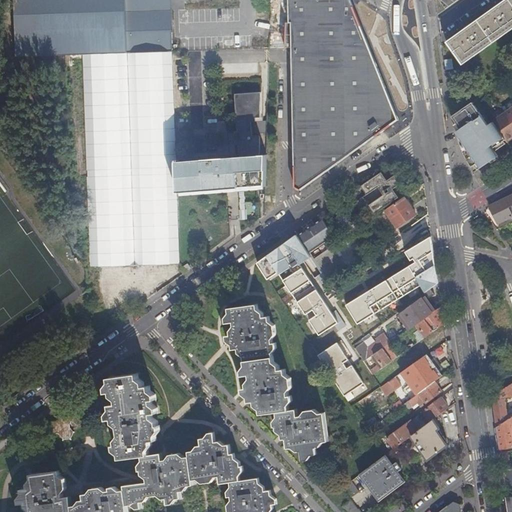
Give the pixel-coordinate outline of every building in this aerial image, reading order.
[(286,0),(286,23),(284,22),(284,49),(289,49),(295,190),(300,191),(392,125),(386,118),(395,111),(366,39),(351,0),(286,0)] [(511,0),(505,0),(446,42),(463,65),(511,29),(511,0)] [(262,159),(261,120),(260,94),(236,94),(237,159),(176,161),(177,190),(265,187),(265,159),(262,159)] [(472,102),(471,103),(479,116),(481,115),(472,102)] [(471,103),(451,117),(456,123),(454,124),(458,135),(460,139),(463,137),(466,141),(461,144),(470,165),(473,173),(498,157),(494,151),(492,149),(504,141),(505,140),(506,141),(511,136),(511,108),(488,125),(481,115),(479,116),(471,103)] [(392,125),(399,120),(396,112),(395,111),(386,118),(392,125)] [(460,139),(458,135),(458,138),(460,145),(463,151),(466,158),(470,165),(461,144),(460,139)] [(504,141),(492,149),(494,151),(505,143),(504,141)] [(363,198),(375,214),(399,198),(393,190),(406,181),(400,172),(387,181),(382,173),(361,187),(367,195),(363,198)] [(511,193),(488,205),(494,217),(498,224),(511,218),(511,193)] [(410,209),(403,199),(386,210),(398,227),(416,214),(412,208),(410,209)] [(329,222),(340,238),(356,226),(345,211),(329,222)] [(297,236),(299,238),(307,233),(306,232),(314,226),(315,228),(324,222),(322,219),(297,236)] [(299,238),(309,253),(334,236),(324,222),(315,228),(314,226),(306,232),(307,233),(299,238)] [(375,232),(368,222),(361,228),(367,236),(372,232),(373,233),(375,232)] [(427,295),(444,286),(436,237),(431,238),(408,250),(415,262),(416,268),(350,302),(358,301),(349,305),(359,324),(424,289),(427,295)] [(331,248),(335,253),(342,248),(338,243),(331,248)] [(335,254),(335,253),(331,248),(330,249),(314,260),(330,285),(338,279),(326,261),(335,254)] [(346,269),(348,272),(358,265),(354,260),(347,265),(349,267),(346,269)] [(432,313),(422,299),(402,314),(411,328),(416,325),(432,313)] [(292,396),(291,396),(292,396),(292,394),(288,395),(288,390),(292,386),(291,376),(286,373),(285,368),(279,368),(278,364),(272,360),(271,351),(276,346),(275,340),(272,341),(271,337),(275,332),(274,324),(270,321),(269,315),(263,316),(262,310),(257,307),(256,303),(229,307),(229,312),(225,317),(226,322),(233,321),(234,325),(230,330),(230,334),(226,335),(227,340),(231,343),(232,348),(238,347),(239,352),(244,357),(244,364),(241,369),(242,375),(249,374),(250,378),(246,383),(247,387),(243,388),(243,392),(248,395),(249,401),(254,400),(255,405),(260,410),(261,412),(271,411),(268,413),(278,412),(279,417),(275,422),(275,426),(277,426),(278,432),(283,435),(283,439),(287,438),(288,448),(293,447),(298,451),(302,450),(304,460),(309,460),(313,454),(317,454),(317,447),(321,447),(325,442),(329,442),(325,413),(321,413),(316,410),(307,410),(303,416),(299,416),(298,409),(290,410),(289,406),(293,401),(292,396)] [(416,325),(425,337),(444,324),(442,306),(432,313),(416,325)] [(327,347),(341,339),(335,329),(322,336),(327,347)] [(378,341),(383,348),(385,346),(391,342),(385,335),(378,341)] [(368,348),(364,342),(355,348),(365,361),(374,354),(382,349),(383,348),(378,341),(368,348)] [(321,353),(346,401),(368,389),(343,342),(321,353)] [(393,358),(385,346),(383,348),(382,349),(390,360),(393,358)] [(391,362),(390,360),(382,349),(374,354),(381,365),(379,367),(381,369),(391,362)] [(407,381),(412,387),(413,389),(417,395),(418,394),(435,381),(443,376),(427,354),(388,382),(394,390),(407,381)] [(127,511),(126,505),(131,503),(137,508),(141,506),(140,501),(144,500),(148,495),(157,494),(163,499),(168,498),(169,504),(174,504),(178,499),(182,498),(181,491),(185,491),(189,485),(194,485),(193,480),(198,479),(203,483),(213,482),(217,477),(221,476),(222,483),(232,482),(232,486),(229,491),(229,495),(231,495),(232,500),(228,505),(228,511),(269,511),(270,511),(274,508),(273,504),(278,504),(277,499),(272,495),(272,490),(266,491),(265,486),(260,482),(259,478),(240,480),(240,475),(245,469),(244,465),(242,465),(242,461),(237,457),(236,453),(232,453),(231,444),(227,444),(226,444),(221,440),(217,441),(215,430),(210,431),(208,435),(202,436),(202,442),(198,443),(195,449),(190,450),(191,453),(186,454),(180,451),(170,452),(167,458),(163,459),(162,451),(151,453),(150,449),(153,444),(153,440),(157,439),(157,434),(161,428),(160,423),(158,424),(158,420),(152,416),(152,412),(158,411),(157,406),(153,402),(153,399),(156,399),(155,392),(152,389),(151,384),(146,385),(146,381),(140,377),(140,372),(109,376),(110,381),(106,387),(107,391),(111,391),(112,395),(117,398),(118,402),(111,403),(111,408),(107,413),(108,418),(113,417),(114,421),(119,426),(120,435),(116,439),(117,443),(114,444),(114,449),(120,452),(120,457),(141,454),(142,460),(138,464),(139,469),(141,468),(141,472),(146,477),(146,481),(124,484),(124,488),(119,489),(114,486),(109,486),(110,489),(106,490),(101,486),(91,487),(88,492),(84,493),(84,498),(79,498),(75,504),(71,504),(70,495),(64,496),(63,491),(67,487),(66,478),(60,473),(60,469),(27,474),(28,487),(22,488),(22,493),(18,498),(19,502),(25,501),(26,507),(31,511),(127,511)] [(442,391),(435,381),(418,394),(420,397),(422,396),(427,403),(442,391)] [(389,394),(394,390),(388,382),(383,386),(389,394)] [(511,383),(493,395),(494,401),(498,426),(508,420),(510,420),(511,418),(511,410),(507,413),(505,398),(511,397),(511,400),(511,399),(511,383)] [(425,422),(427,424),(442,413),(450,407),(447,404),(455,398),(454,389),(427,408),(429,410),(430,412),(424,417),(426,420),(425,422)] [(404,405),(407,408),(408,410),(418,402),(414,397),(404,405)] [(396,417),(407,408),(404,405),(386,418),(389,422),(396,417)] [(73,418),(67,411),(61,412),(57,419),(50,419),(47,427),(51,432),(59,432),(64,437),(71,437),(74,430),(70,424),(73,418)] [(413,435),(419,444),(423,449),(430,460),(450,445),(442,413),(427,424),(426,425),(418,431),(413,435)] [(511,418),(510,420),(508,420),(498,426),(501,450),(511,448),(511,418)] [(411,421),(381,443),(388,453),(413,435),(418,431),(416,427),(411,421)] [(423,421),(416,427),(418,431),(426,425),(423,421)] [(510,462),(508,452),(501,453),(503,463),(510,462)] [(393,464),(386,455),(360,474),(380,501),(406,481),(399,471),(402,469),(397,462),(393,464)] [(359,492),(351,481),(342,488),(349,499),(359,492)] [(351,500),(350,500),(350,501),(342,507),(345,511),(361,511),(359,508),(358,509),(351,500)] [(461,511),(461,504),(454,502),(451,504),(448,506),(447,505),(438,511),(461,511)]
